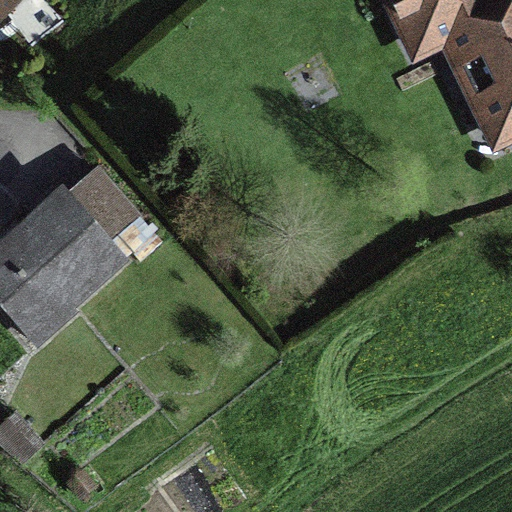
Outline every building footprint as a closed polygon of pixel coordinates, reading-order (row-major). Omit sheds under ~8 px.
[(0,0),(0,18),(5,14),(7,15),(23,0),(0,0)] [(511,0),(370,0),(402,70),(435,54),(483,158),(511,144),(511,0)] [(66,196),(0,254),(0,304),(28,336),(66,302),(70,305),(122,259),(66,196)] [(30,448),(3,421),(0,424),(0,461),(8,470),(30,448)] [(86,496),(69,478),(57,490),(74,508),(86,496)]
